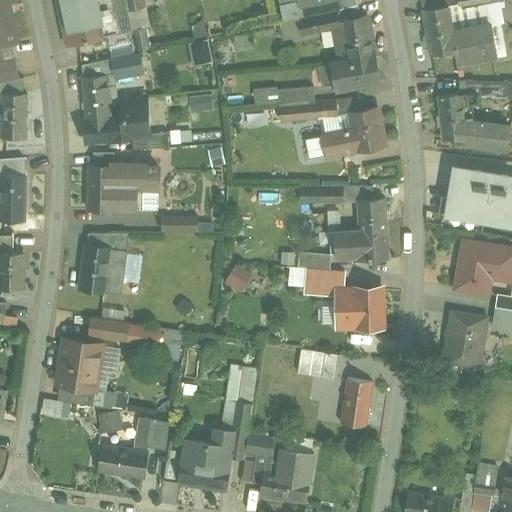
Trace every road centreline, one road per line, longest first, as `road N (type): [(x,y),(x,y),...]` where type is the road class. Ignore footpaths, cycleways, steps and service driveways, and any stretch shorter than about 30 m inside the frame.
road 1 (residential): [(389,0),(410,108),(415,216),(384,511)]
road 2 (residential): [(33,0),(59,128),(62,190),(15,508)]
